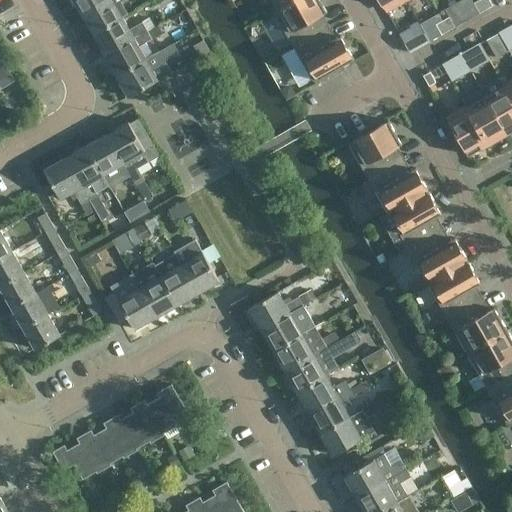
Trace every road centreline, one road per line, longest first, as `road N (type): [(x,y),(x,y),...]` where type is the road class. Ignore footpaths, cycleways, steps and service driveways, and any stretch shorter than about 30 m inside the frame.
road 1 (residential): [(322,511),(215,319),(5,437)]
road 2 (residential): [(28,0),(76,81),(77,103),(68,117),(0,157)]
road 3 (unclassified): [(462,196),(394,78)]
road 4 (residential): [(394,78),(511,12)]
